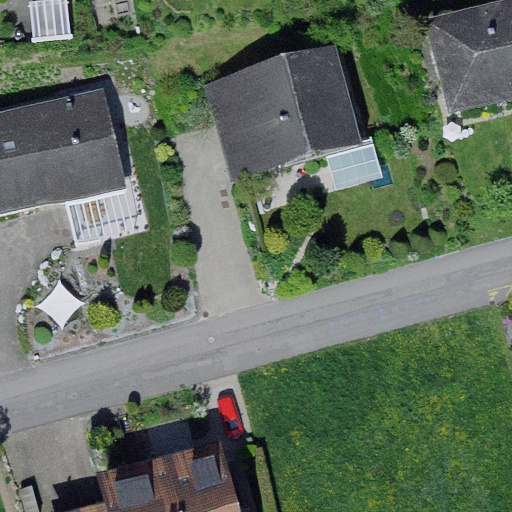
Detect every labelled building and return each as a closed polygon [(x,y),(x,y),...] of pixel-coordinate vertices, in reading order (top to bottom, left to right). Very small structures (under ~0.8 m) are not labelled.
[(511,98),(511,10),(427,32),(448,115),(511,98)] [(329,58),(211,90),(232,167),(270,156),(274,171),(354,149),(329,58)] [(0,125),(0,218),(61,204),(60,200),(115,186),(95,103),(0,125)] [(227,511),(214,463),(156,479),(164,511),(227,511)] [(164,511),(156,479),(98,495),(102,511),(164,511)]
